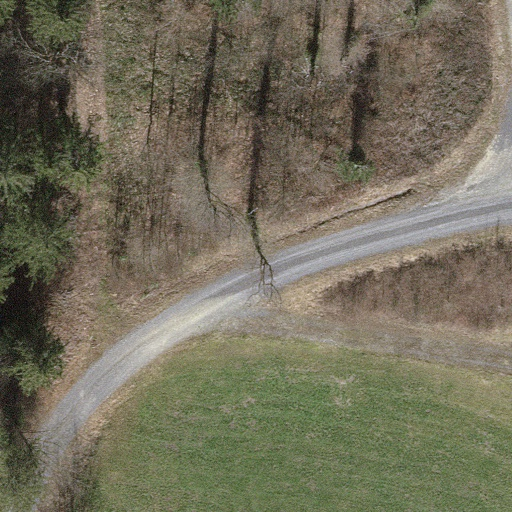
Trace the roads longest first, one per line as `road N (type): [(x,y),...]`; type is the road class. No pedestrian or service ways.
road 1 (track): [(19,511),(68,400),(180,315),(311,263),(511,212)]
road 2 (track): [(180,315),(373,342),(511,374)]
